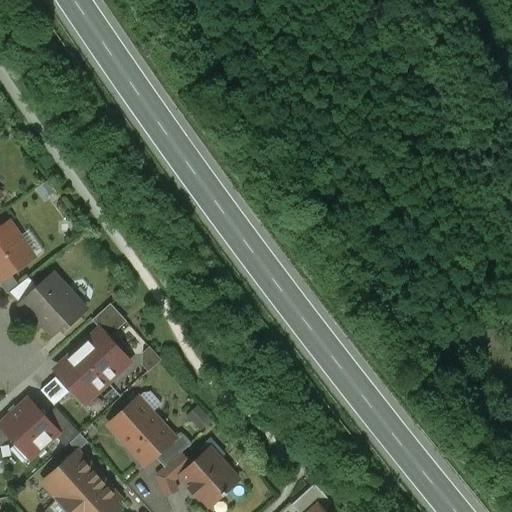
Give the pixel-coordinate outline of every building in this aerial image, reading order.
[(46,182),(37,189),(44,199),(54,192),(46,182)] [(0,281),(9,275),(30,261),(14,239),(18,237),(7,222),(0,227),(0,281)] [(37,288),(19,304),(27,314),(30,311),(51,335),(65,322),(68,325),(85,309),(53,274),(37,288)] [(8,292),(17,285),(9,275),(0,281),(0,285),(6,294),(8,292)] [(19,304),(37,288),(28,277),(17,285),(8,292),(19,304)] [(102,332),(105,335),(124,319),(111,304),(92,320),(102,332)] [(76,349),(107,383),(118,373),(119,368),(128,360),(105,335),(102,332),(86,347),(82,343),(76,349)] [(107,383),(76,349),(70,354),(73,358),(70,361),(69,360),(56,372),(82,401),(91,393),(97,393),(107,383)] [(54,378),(41,390),(54,404),(68,392),(54,378)] [(17,405),(0,420),(32,456),(65,427),(44,403),(33,391),(17,405)] [(174,439),(173,438),(137,398),(108,424),(145,465),(154,457),(174,439)] [(174,439),(154,457),(164,467),(191,443),(181,432),(173,438),(174,439)] [(76,452),(77,452),(87,443),(79,434),(68,443),(76,452)] [(237,480),(209,449),(191,465),(180,475),(191,486),(189,488),(198,499),(200,497),(208,506),(221,494),(222,495),(225,493),(224,492),(237,480)] [(77,452),(76,452),(42,482),(69,511),(114,511),(115,511),(120,507),(115,502),(119,498),(103,481),(98,475),(99,474),(91,465),(90,466),(86,462),(77,452)] [(157,478),(164,498),(178,493),(174,481),(180,475),(191,465),(183,456),(157,478)] [(314,484),(290,505),(296,511),(306,511),(317,502),(323,509),(331,503),(314,484)] [(306,511),(325,511),(323,509),(317,502),(306,511)]
